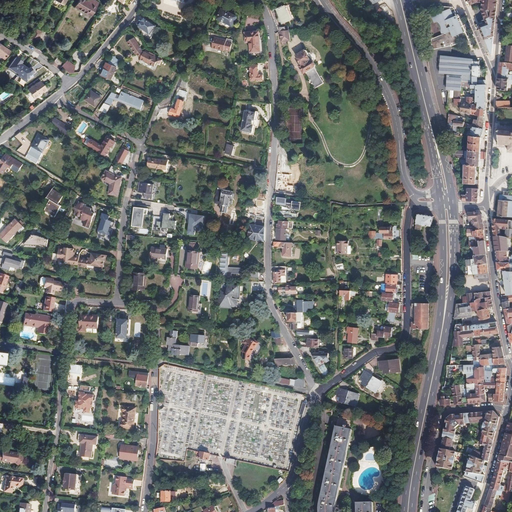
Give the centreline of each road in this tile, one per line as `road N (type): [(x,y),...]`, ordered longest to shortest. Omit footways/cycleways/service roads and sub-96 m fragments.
road 1 (residential): [(316,395),(268,304),(271,32),(256,0)]
road 2 (residential): [(415,199),(406,227),(403,344),(373,352),(316,395)]
road 3 (residential): [(114,303),(145,305),(156,322),(144,511)]
road 4 (tertiary): [(415,199),(385,92),(317,0)]
road 5 (secondary): [(440,334),(407,511)]
road 6 (track): [(329,202),(339,378)]
road 7 (unclassified): [(438,139),(444,124),(424,7),(462,4)]
road 8 (unclassified): [(114,303),(140,143)]
road 9 (residential): [(424,511),(444,414),(506,407)]
road 10 (unclassified): [(140,143),(205,45),(220,4)]
road 11 (residential): [(485,206),(510,365)]
road 12 (residential): [(62,353),(43,511)]
road 13 (secondary): [(439,199),(440,334)]
road 14 (secondary): [(440,334),(454,265),(453,204)]
road 15 (secondary): [(400,0),(431,126)]
road 16 (residential): [(490,71),(485,195)]
